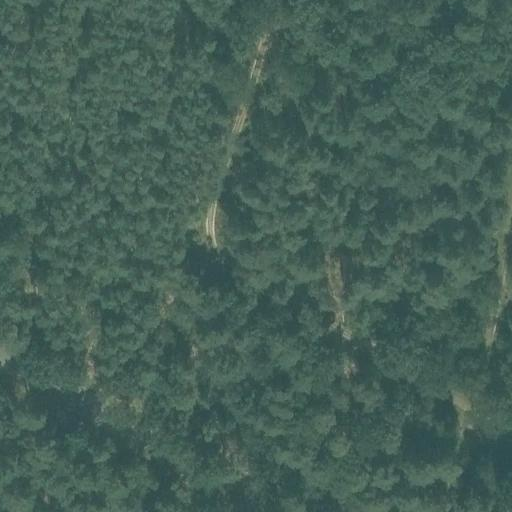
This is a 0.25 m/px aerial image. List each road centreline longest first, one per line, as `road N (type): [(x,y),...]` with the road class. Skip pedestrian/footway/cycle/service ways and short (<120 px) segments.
road 1 (track): [(269,0),(261,74),(190,263),(473,408)]
road 2 (tertiary): [(0,353),(281,511)]
road 3 (track): [(452,511),(511,227)]
